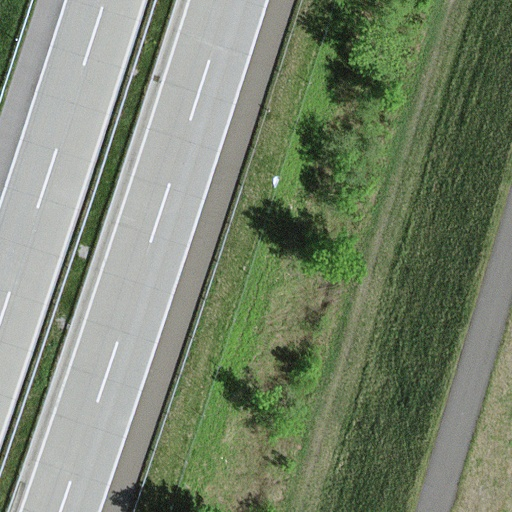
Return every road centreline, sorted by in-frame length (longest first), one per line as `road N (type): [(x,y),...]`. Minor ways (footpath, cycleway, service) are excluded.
road 1 (motorway): [(54,511),(224,0)]
road 2 (motorway): [(99,0),(0,298)]
road 3 (track): [(511,241),(432,511)]
